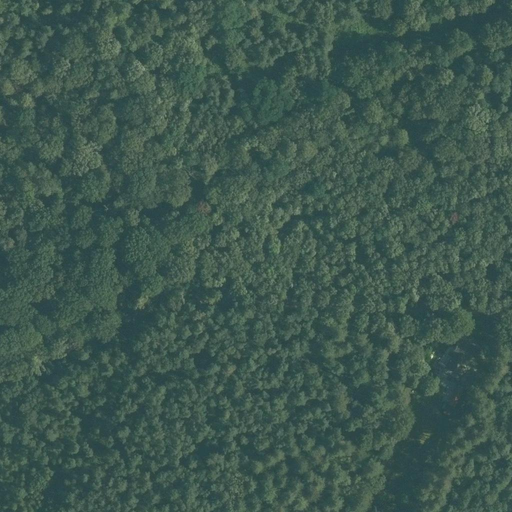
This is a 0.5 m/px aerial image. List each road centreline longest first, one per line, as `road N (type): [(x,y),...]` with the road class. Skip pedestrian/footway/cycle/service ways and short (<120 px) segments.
road 1 (track): [(316,306),(168,305),(0,371)]
road 2 (track): [(511,312),(316,306)]
